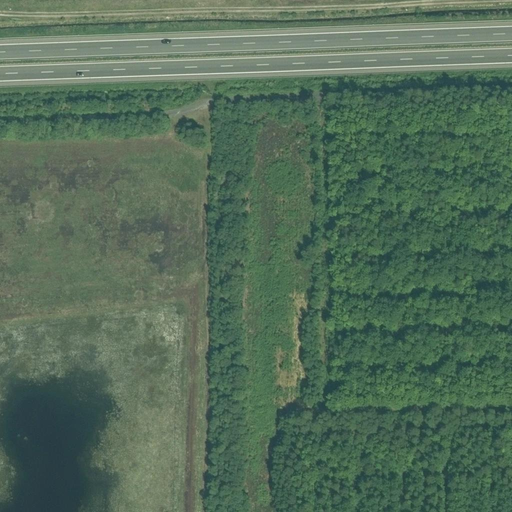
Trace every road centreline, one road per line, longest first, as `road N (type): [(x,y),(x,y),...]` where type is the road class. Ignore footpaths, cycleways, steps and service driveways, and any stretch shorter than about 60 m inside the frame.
road 1 (trunk): [(511,35),(0,53)]
road 2 (trunk): [(0,75),(511,57)]
road 3 (track): [(0,13),(511,0)]
